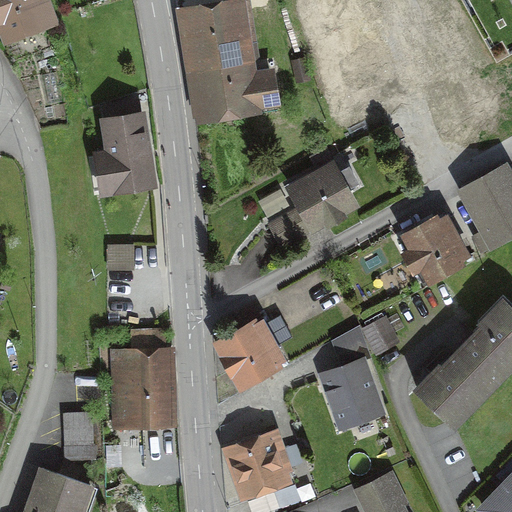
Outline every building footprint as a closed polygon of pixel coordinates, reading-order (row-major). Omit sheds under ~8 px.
[(0,0),(0,14),(8,38),(55,21),(47,0),(0,0)] [(360,0),(320,0),(351,90),(386,78),(373,39),(383,36),(375,11),(366,14),(360,0)] [(236,10),(183,18),(198,121),(275,109),(271,78),(247,82),(236,10)] [(97,196),(144,190),(133,114),(87,121),(97,196)] [(299,210),(271,226),(283,247),(355,205),(345,190),(355,184),(347,170),(336,176),(332,169),(289,193),(299,210)] [(511,184),(504,170),(457,196),(486,250),(511,235),(511,184)] [(436,219),(399,241),(425,287),(462,265),(436,219)] [(128,248),(104,249),(105,272),(130,271),(128,248)] [(511,313),(502,304),(418,389),(454,425),(511,364),(511,313)] [(383,324),(365,333),(375,354),(393,345),(383,324)] [(254,326),(218,347),(241,386),(277,365),(254,326)] [(111,433),(176,431),(173,356),(164,356),(163,339),(116,340),(117,358),(109,358),(111,433)] [(363,365),(321,379),(338,428),(380,414),(363,365)] [(93,418),(61,420),(64,466),(96,464),(93,418)] [(276,437),(226,455),(240,496),(290,478),(276,437)] [(84,511),(92,493),(39,474),(24,511),(84,511)] [(390,477),(357,493),(359,496),(366,511),(400,511),(397,505),(402,502),(390,477)] [(511,511),(511,480),(482,511),(511,511)]
